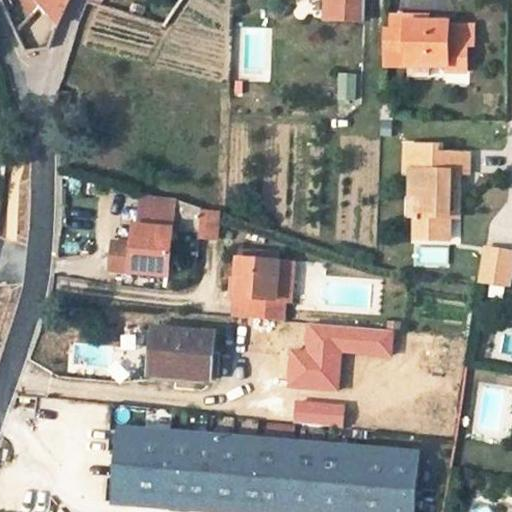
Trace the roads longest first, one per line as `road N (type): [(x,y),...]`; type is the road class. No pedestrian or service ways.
road 1 (tertiary): [(38,113),(36,264),(0,393)]
road 2 (tertiary): [(80,0),(38,113)]
